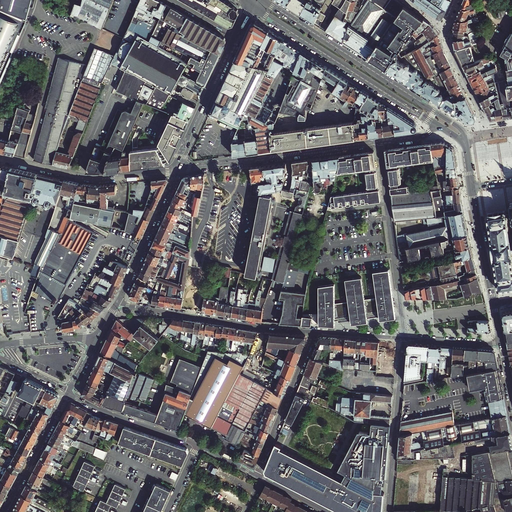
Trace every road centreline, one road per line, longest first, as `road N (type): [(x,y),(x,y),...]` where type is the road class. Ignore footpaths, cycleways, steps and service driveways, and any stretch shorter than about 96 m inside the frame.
road 1 (secondary): [(467,154),(459,127),(261,0)]
road 2 (secondary): [(251,6),(438,124)]
road 3 (secondary): [(179,168),(379,141)]
road 4 (residential): [(315,332),(116,305)]
road 5 (residential): [(403,338),(379,141)]
road 6 (secondary): [(179,168),(94,178),(0,157)]
road 7 (residential): [(388,511),(403,338)]
road 8 (residential): [(315,332),(256,475)]
road 9 (residential): [(116,305),(179,168)]
road 10 (residential): [(179,168),(236,35)]
road 11 (residential): [(68,392),(197,445)]
road 12 (residential): [(5,511),(68,392)]
